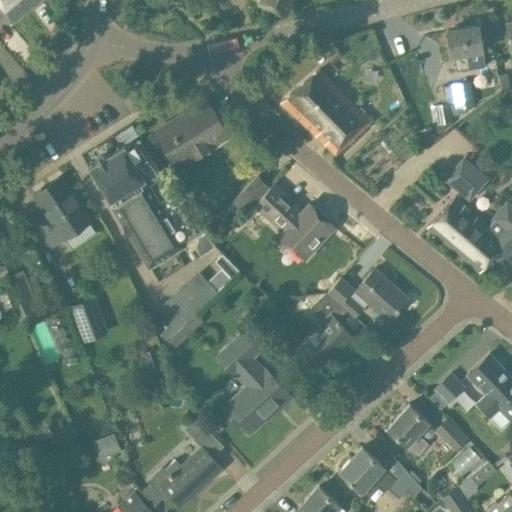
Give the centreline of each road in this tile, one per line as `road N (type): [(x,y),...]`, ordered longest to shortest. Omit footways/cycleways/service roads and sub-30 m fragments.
road 1 (residential): [(469,295),(304,154),(228,77),(216,47)]
road 2 (residential): [(236,511),(469,295)]
road 3 (tertiary): [(216,47),(412,0)]
road 4 (tertiary): [(0,137),(44,105),(91,40)]
road 5 (tertiary): [(91,40),(172,55),(216,47)]
